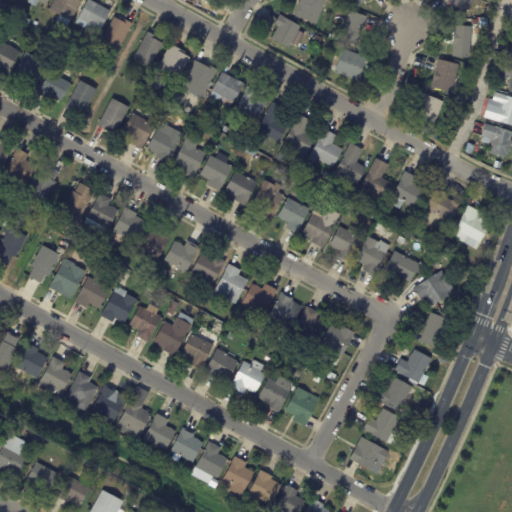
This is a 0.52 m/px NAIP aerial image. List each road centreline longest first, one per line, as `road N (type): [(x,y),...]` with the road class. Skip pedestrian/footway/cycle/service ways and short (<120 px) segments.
road 1 (residential): [(0,106),(387,316),(308,463)]
road 2 (residential): [(0,295),(398,511)]
road 3 (residential): [(151,0),(511,191)]
road 4 (secondary): [(415,511),(511,291)]
road 5 (secondary): [(472,334),(391,511)]
